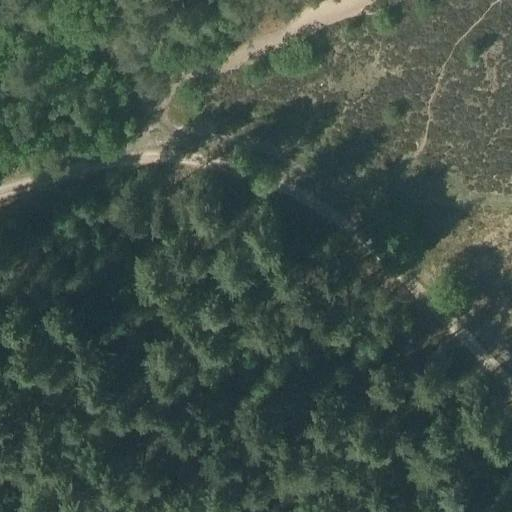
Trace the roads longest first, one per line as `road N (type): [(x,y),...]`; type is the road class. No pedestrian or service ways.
road 1 (track): [(511,384),(323,192),(271,167),(197,157)]
road 2 (track): [(114,55),(186,65),(242,56),(324,18)]
road 3 (track): [(197,157),(99,167),(0,192)]
road 4 (track): [(511,209),(323,192)]
road 5 (track): [(114,55),(197,157)]
road 6 (track): [(0,5),(114,55)]
